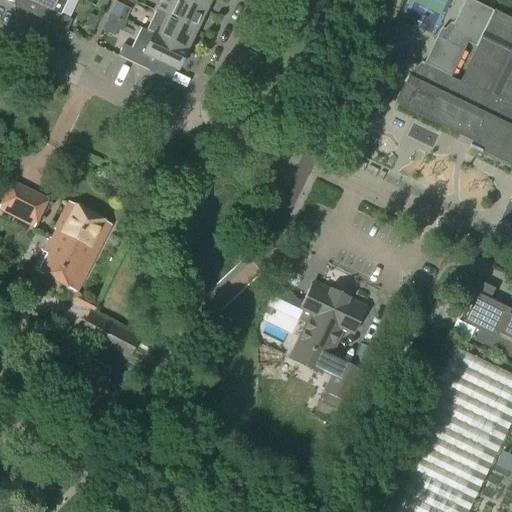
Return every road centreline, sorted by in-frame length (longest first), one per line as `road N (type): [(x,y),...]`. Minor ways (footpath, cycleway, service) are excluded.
road 1 (residential): [(472,242),(197,119)]
road 2 (residential): [(197,119),(0,28)]
road 3 (residential): [(197,119),(255,0)]
road 4 (residential): [(0,422),(114,470)]
